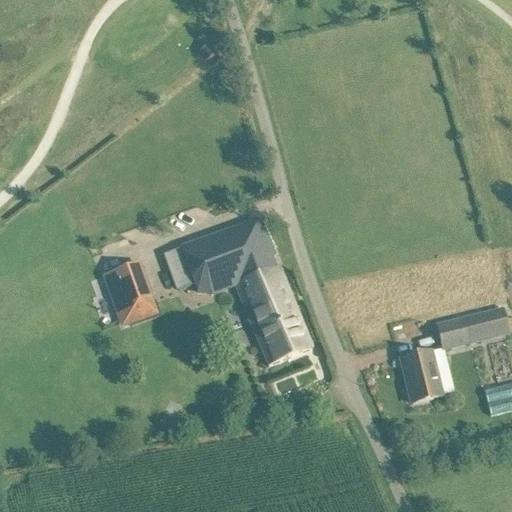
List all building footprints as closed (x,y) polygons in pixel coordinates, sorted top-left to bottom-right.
[(272,258),(258,222),(239,230),(164,256),(177,292),(198,285),(201,291),(212,294),(236,284),(237,286),(275,271),(271,259),(272,258)] [(102,278),(121,329),(160,315),(141,264),(102,278)] [(278,270),(275,271),(237,286),(270,367),(311,351),(278,270)] [(436,325),(442,352),(510,336),(504,309),(436,325)] [(430,354),(420,356),(401,361),(412,405),(441,398),(430,354)] [(159,427),(172,432),(176,423),(164,417),(159,427)]
